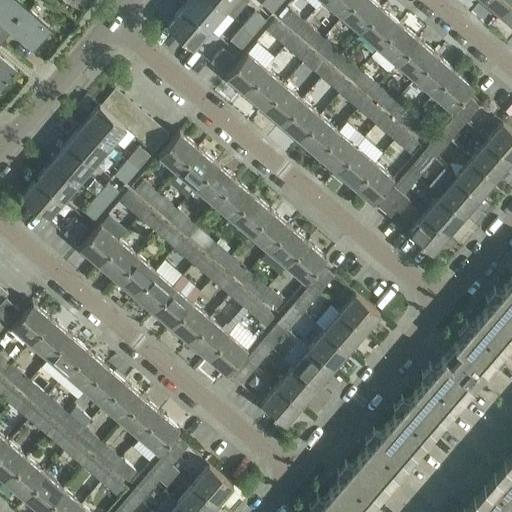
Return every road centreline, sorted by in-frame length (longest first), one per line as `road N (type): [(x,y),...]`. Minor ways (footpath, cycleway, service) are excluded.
road 1 (residential): [(441,305),(111,23)]
road 2 (residential): [(293,478),(0,226)]
road 3 (residential): [(293,478),(441,305)]
road 4 (residential): [(2,149),(111,23)]
